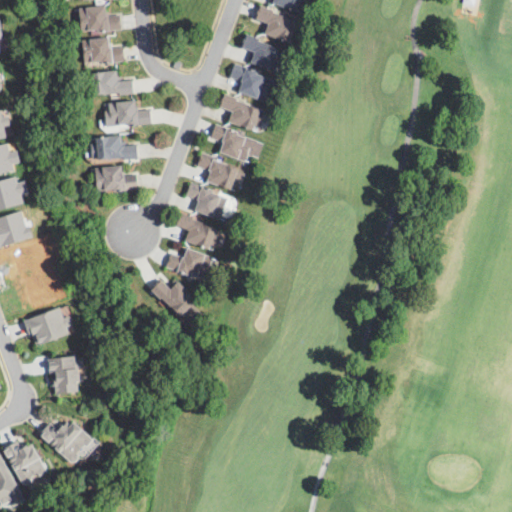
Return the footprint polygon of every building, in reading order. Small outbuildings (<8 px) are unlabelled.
[(275,0),(275,2),(300,12),(304,0),(275,0)] [(122,15),(110,16),(110,6),(81,8),(82,31),(123,29),(122,15)] [(257,18),(269,22),(265,33),(291,42),(299,19),(261,6),(257,18)] [(257,52),(254,61),(277,70),(285,49),(248,35),(244,47),(257,52)] [(127,61),(126,47),(113,48),(113,38),(85,39),(86,63),(127,61)] [(244,82),(240,90),(265,100),(274,79),(236,63),(230,76),(244,82)] [(121,72),(96,73),(97,96),(136,94),(135,80),(121,81),(121,72)] [(266,110),(226,95),(221,106),(235,111),(231,121),(258,132),(266,110)] [(153,109),(140,110),(139,100),(107,103),(109,127),(155,123),(153,109)] [(225,142),(222,153),(250,162),(258,139),(217,126),(213,138),(225,142)] [(139,145),(125,145),(124,136),(96,138),(97,160),(140,158),(139,145)] [(198,166),(212,171),(209,181),(237,191),(245,169),(202,155),(198,166)] [(126,175),(125,166),(97,168),(99,192),(140,190),(139,174),(126,175)] [(187,196),(200,201),(197,211),(223,220),(231,196),(192,183),(187,196)] [(178,225),(192,231),(188,241),(214,251),(222,230),(182,213),(178,225)] [(211,280),(217,257),(186,249),(184,257),(171,253),(167,269),(211,280)] [(194,306),(199,301),(181,282),(173,289),(164,280),(155,288),(188,325),(201,314),(194,306)] [(63,317),(59,318),(56,307),(20,319),(30,346),(68,333),(63,317)] [(73,393),(70,356),(45,359),(48,395),(73,393)] [(78,422),(71,430),(59,419),(44,435),(76,466),(99,442),(78,422)] [(51,472),(30,437),(6,452),(27,487),(51,472)] [(0,511),(2,511),(26,501),(2,452),(0,453),(0,511)]
